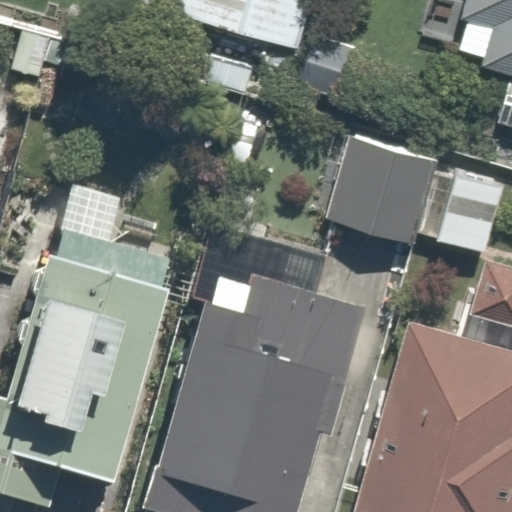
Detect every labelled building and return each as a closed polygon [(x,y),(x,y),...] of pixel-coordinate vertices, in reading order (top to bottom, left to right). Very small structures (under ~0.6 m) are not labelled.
[(301,0),(146,0),(292,37),(301,0)] [(511,0),(446,0),(435,43),(493,59),(479,112),(511,120),(511,0)] [(428,148),(325,120),(315,158),(329,162),(315,214),(404,238),(428,148)] [(498,169),(441,157),(425,235),(481,247),(498,169)] [(89,486),(156,257),(85,236),(100,184),(47,168),(0,327),(0,489),(35,500),(43,473),(89,486)] [(299,241),(202,214),(121,505),(146,511),(264,511),(288,428),(306,433),(342,304),(286,289),(299,241)] [(511,323),(511,260),(466,250),(451,310),(511,325),(511,323)] [(497,511),(511,457),(511,341),(392,309),(337,511),(497,511)]
